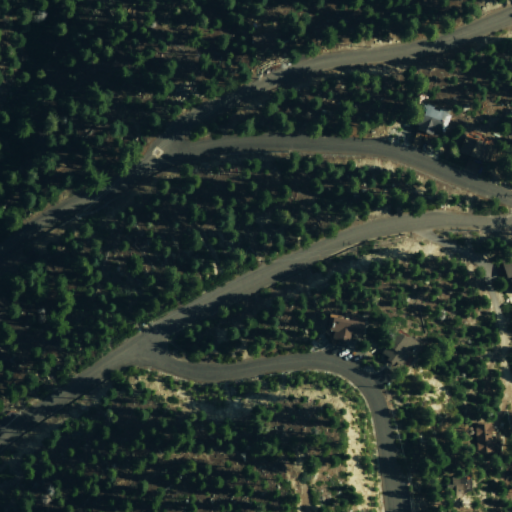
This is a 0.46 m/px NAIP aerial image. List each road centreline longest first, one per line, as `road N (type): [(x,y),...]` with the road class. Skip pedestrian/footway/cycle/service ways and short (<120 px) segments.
road 1 (residential): [(0,435),(173,319),(332,242),(400,222),(511,222)]
road 2 (residential): [(161,157),(176,124),(242,92),(336,60),(450,40),(511,13)]
road 3 (residential): [(392,511),(378,416),(357,375),(318,361),(200,371),(152,357),(138,342)]
road 4 (residential): [(511,201),(358,146),(249,141),(161,157)]
road 5 (residential): [(0,246),(161,157)]
